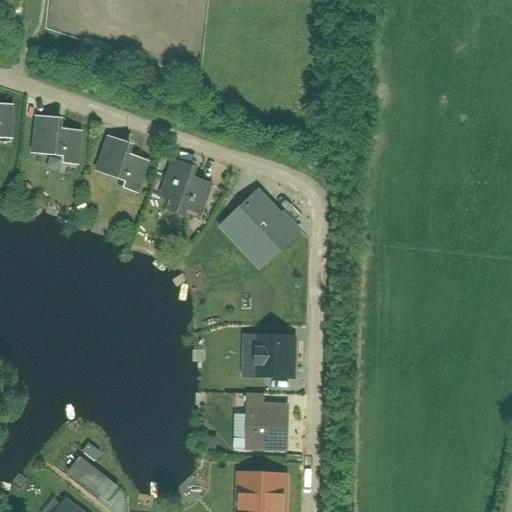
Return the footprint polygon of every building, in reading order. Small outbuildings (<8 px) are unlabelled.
[(6,93),(0,93),(0,128),(8,129),(8,137),(19,137),(19,103),(6,102),(6,93)] [(73,118),(40,117),(39,153),(76,153),(76,161),(86,162),(87,127),(73,127),(73,118)] [(144,146),(113,135),(100,170),(137,183),(135,189),(150,194),(161,162),(141,155),(144,146)] [(176,156),(162,195),(181,202),(178,209),(198,217),(200,211),(214,217),(226,184),(207,177),(210,169),(176,156)] [(269,193),(227,231),(261,268),(303,231),(269,193)] [(299,339),(250,338),(249,374),(298,376),(299,339)] [(243,447),(286,448),(288,402),(244,400),(243,447)] [(77,453),(63,470),(103,505),(117,488),(77,453)] [(286,511),(288,471),(234,469),(232,511),(286,511)] [(49,511),(93,511),(68,491),(49,511)]
